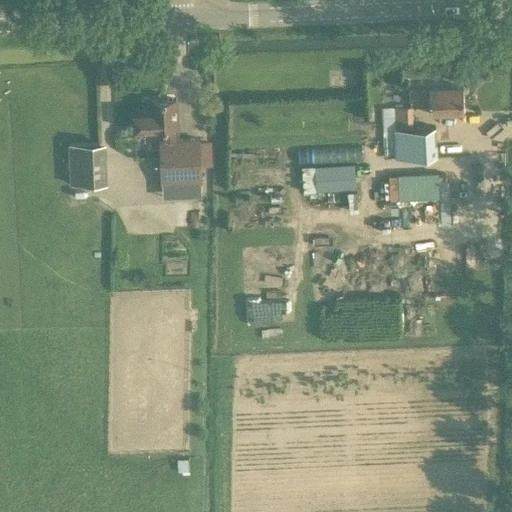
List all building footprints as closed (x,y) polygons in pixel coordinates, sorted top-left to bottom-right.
[(409,102),(429,101),(429,114),(463,112),(462,86),(428,88),(428,89),(409,90),(409,102)] [(202,183),(200,138),(175,139),(174,129),(177,128),(175,99),(149,100),(149,111),(133,112),(134,131),(162,130),(162,140),(158,140),(160,184),(202,183)] [(411,106),(392,107),(394,153),(437,151),(435,126),(412,127),(411,106)] [(70,184),(102,183),(107,182),(105,142),(68,143),(70,184)] [(298,162),(353,160),(353,148),(298,150),(298,162)] [(354,162),(303,164),(303,189),(354,187),(354,162)] [(438,198),(437,172),(389,174),(390,200),(398,199),(438,198)]
